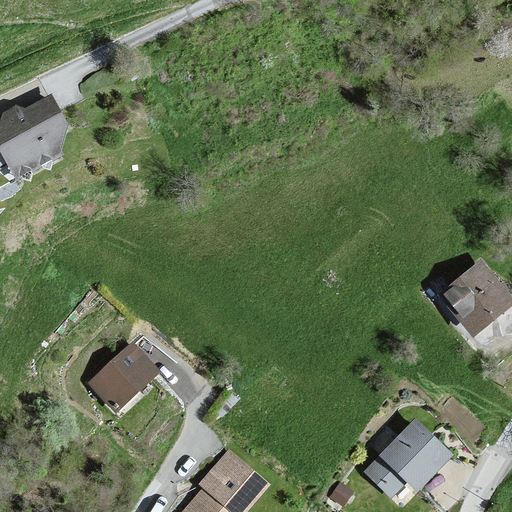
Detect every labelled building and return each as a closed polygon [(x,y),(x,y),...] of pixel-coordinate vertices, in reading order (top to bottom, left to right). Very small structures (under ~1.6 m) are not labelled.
[(81,123),(64,93),(2,124),(0,142),(14,145),(30,174),(77,151),(73,142),(81,123)] [(511,285),(491,261),(452,295),(488,337),(511,315),(511,285)] [(160,368),(130,338),(86,380),(116,410),(160,368)] [(451,450),(414,416),(363,470),(391,497),(408,480),(416,487),(451,450)] [(279,484),(237,448),(207,483),(212,486),(190,511),(256,511),(279,484)]
